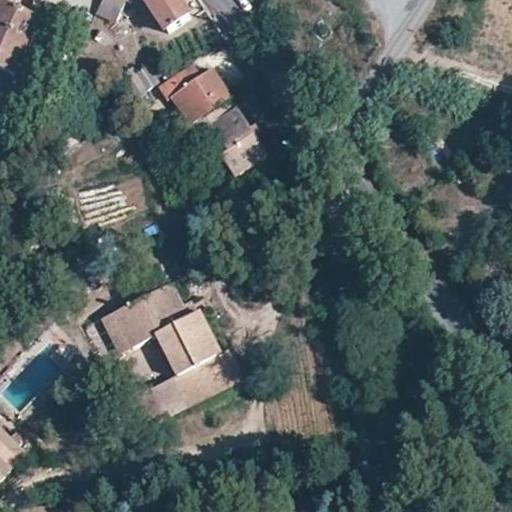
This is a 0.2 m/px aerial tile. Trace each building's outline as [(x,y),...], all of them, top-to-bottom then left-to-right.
[(6,0),(3,9),(16,17),(24,0),(6,0)] [(143,0),(168,35),(191,21),(177,0),(102,0),(100,5),(124,16),(132,0),(143,0)] [(0,93),(8,97),(33,42),(0,26),(0,93)] [(113,83),(128,105),(161,83),(151,67),(139,69),(137,68),(116,82),(113,83)] [(228,159),(264,150),(211,72),(185,88),(179,80),(163,93),(170,104),(176,101),(201,135),(213,128),(228,150),(225,153),(228,159)] [(240,178),(269,157),(264,150),(228,159),(240,178)] [(278,172),(269,157),(240,178),(249,191),(250,192),(278,172)] [(144,287),(149,298),(172,286),(166,274),(144,287)] [(132,349),(133,350),(158,336),(179,378),(175,380),(189,405),(243,378),(230,351),(221,355),(201,318),(190,321),(182,306),(172,286),(149,298),(115,316),(132,349)] [(193,301),(182,306),(190,321),(201,318),(193,301)] [(120,357),(133,350),(132,349),(115,316),(104,323),(120,357)] [(405,419),(428,406),(419,391),(395,405),(405,419)] [(0,430),(0,455),(14,441),(2,429),(0,430)]
